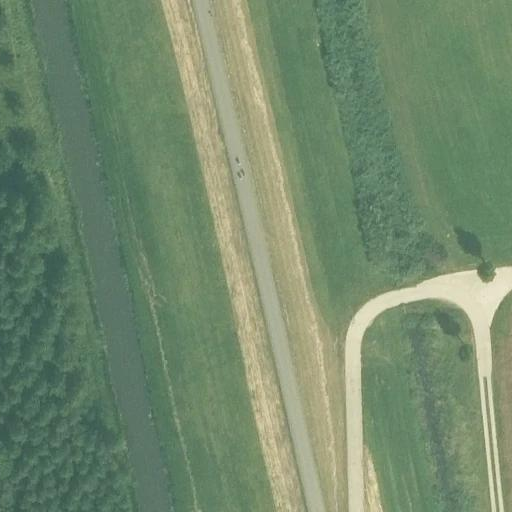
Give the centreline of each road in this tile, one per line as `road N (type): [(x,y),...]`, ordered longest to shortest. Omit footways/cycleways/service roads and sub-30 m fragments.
road 1 (unclassified): [(200,0),(316,511)]
road 2 (track): [(355,511),(358,326),(381,303),(476,279)]
road 3 (track): [(476,279),(497,511)]
